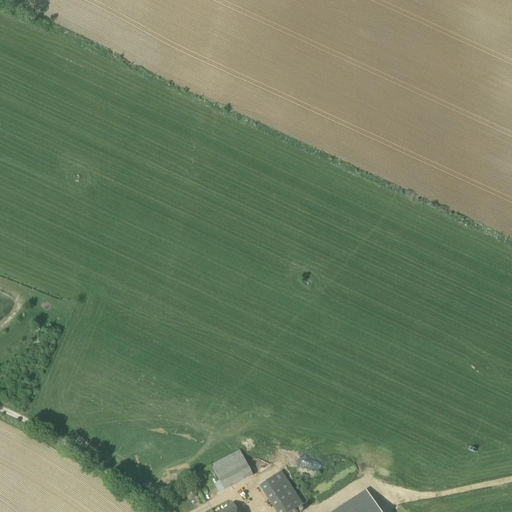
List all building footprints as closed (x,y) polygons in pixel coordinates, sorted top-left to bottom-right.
[(223,491),(252,477),(239,451),(211,466),(223,491)] [(261,478),(268,466),(262,462),(255,474),(261,478)] [(274,511),(292,511),(303,505),(281,472),(258,487),(274,511)] [(143,484),(140,489),(148,495),(151,490),(143,484)] [(203,492),(206,498),(211,495),(208,489),(203,492)] [(379,511),(365,490),(332,511),(379,511)]
